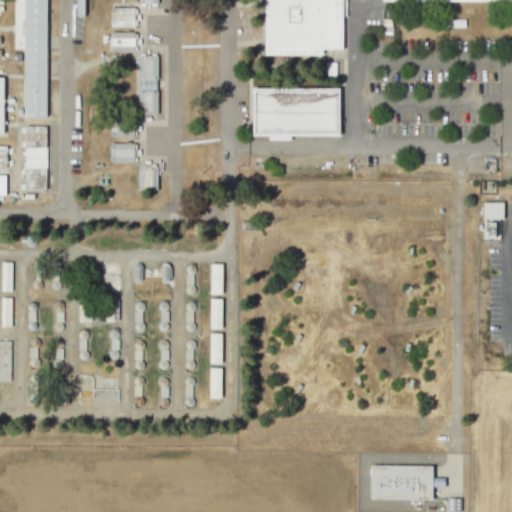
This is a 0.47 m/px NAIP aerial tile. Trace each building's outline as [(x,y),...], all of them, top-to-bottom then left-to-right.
[(49,0),(49,117),(27,116),(27,51),(17,51),(17,0),(49,0)] [(345,0),(345,49),(325,49),(325,54),(317,54),(268,54),(268,0),(345,0)] [(139,9),(139,14),(137,14),(137,16),(140,17),(140,18),(137,18),(137,20),(139,20),(139,25),(138,25),(138,27),(114,27),(114,7),(137,7),(137,9),(139,9)] [(139,34),(139,39),(137,39),(137,46),(139,46),(139,49),(137,49),(137,52),(114,52),(114,32),(137,33),(137,34),(139,34)] [(148,56),(154,56),(154,54),(159,54),(159,56),(161,56),(161,79),(141,79),(141,56),(143,56),(143,53),(148,53),(148,56)] [(0,82),(5,82),(5,123),(10,123),(10,137),(0,137),(0,82)] [(250,89),(336,91),(335,136),(249,134),(250,89)] [(160,91),(160,115),(159,115),(159,117),(153,117),(153,115),(147,115),(147,117),(142,117),(142,115),(141,114),(141,91),(160,91)] [(137,136),(137,138),(114,137),(114,118),(137,118),(137,120),(139,120),(139,125),(137,125),(137,131),(139,131),(139,136),(137,136)] [(49,126),(49,147),(28,147),(28,126),(49,126)] [(137,143),(137,145),(139,145),(139,150),(137,150),(137,156),(139,156),(139,161),(137,161),(137,163),(113,163),(114,143),(128,143),(128,141),(133,141),(133,143),(137,143)] [(0,147),(9,147),(9,167),(0,167),(0,147)] [(148,164),(148,167),(154,167),(154,165),(158,165),(158,167),(161,167),(160,190),(140,190),(141,166),(142,166),(142,164),(148,164)] [(53,169),(52,190),(49,190),(28,190),(28,169),(49,169),(53,169)] [(0,195),(0,176),(8,176),(8,195),(0,195)] [(483,218),(502,218),(503,202),(483,202),(483,218)] [(1,290),(11,290),(11,261),(0,262),(1,290)] [(209,264),(210,294),(222,294),(221,263),(209,264)] [(11,297),(0,297),(0,318),(0,325),(10,326),(11,297)] [(222,298),(210,298),(209,328),(221,329),(222,298)] [(5,328),(0,328),(0,380),(10,381),(10,340),(6,340),(5,328)] [(209,363),(221,363),(221,332),(209,333),(209,363)] [(209,397),(220,398),(221,367),(209,367),(209,397)] [(435,466),(434,500),(373,499),(373,465),(435,466)]
